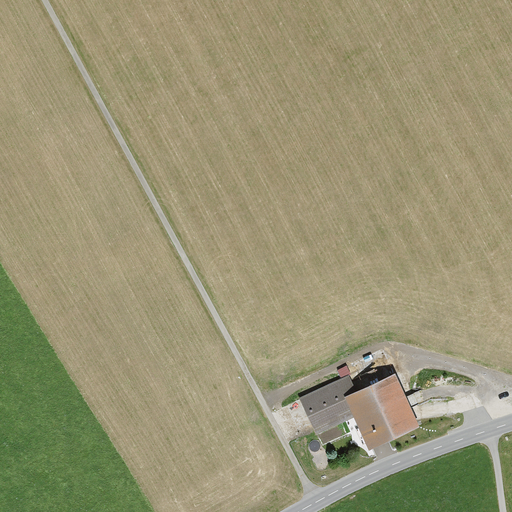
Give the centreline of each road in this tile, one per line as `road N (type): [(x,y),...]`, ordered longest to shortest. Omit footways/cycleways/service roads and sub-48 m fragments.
road 1 (track): [(43,0),(315,501)]
road 2 (tertiary): [(511,422),(394,463),(298,511)]
